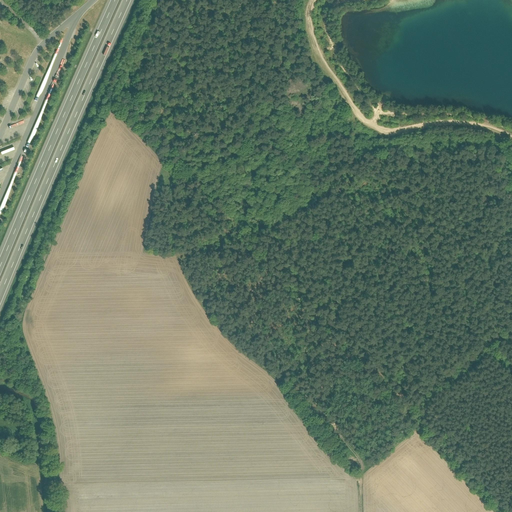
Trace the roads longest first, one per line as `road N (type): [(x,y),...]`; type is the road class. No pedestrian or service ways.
road 1 (motorway): [(0,296),(127,0)]
road 2 (motorway): [(115,0),(0,266)]
